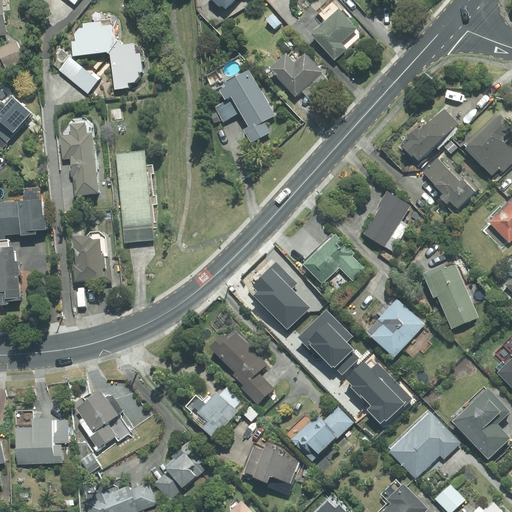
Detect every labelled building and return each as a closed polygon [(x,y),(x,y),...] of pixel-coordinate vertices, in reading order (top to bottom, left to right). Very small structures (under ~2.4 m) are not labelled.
[(0,0),(0,37),(10,36),(6,0),(0,0)] [(215,0),(224,9),(226,7),(230,11),(241,0),(215,0)] [(329,23),(315,35),(338,61),(350,51),(344,44),(361,29),(334,0),(331,0),(319,12),(329,23)] [(276,14),(267,21),(276,32),(285,24),(276,14)] [(73,43),(75,58),(112,54),(115,56),(119,91),(133,89),(133,84),(140,84),(144,78),(144,73),(148,73),(147,55),(142,55),(141,45),(129,46),(119,39),(118,27),(107,28),(107,24),(88,25),(89,29),(84,30),(78,35),(79,43),(73,43)] [(27,62),(19,42),(0,49),(0,50),(8,70),(27,62)] [(275,71),(299,98),(305,93),(316,104),(335,87),(325,75),(327,73),(309,55),(299,64),(292,56),(275,71)] [(73,58),(61,71),(90,95),(103,79),(97,73),(95,76),(73,58)] [(279,117),(255,72),(230,85),(231,88),(225,91),(230,101),(217,108),(226,123),(245,113),(253,128),(248,130),(255,143),(274,133),(268,122),(279,117)] [(3,151),(36,115),(14,95),(6,104),(4,102),(0,106),(0,155),(4,152),(3,151)] [(110,110),(111,120),(125,120),(124,109),(110,110)] [(423,161),(461,124),(446,109),(425,130),(422,127),(412,137),(415,140),(409,146),(413,151),(413,152),(417,157),(418,156),(423,161)] [(470,149),(495,176),(502,169),(505,172),(511,165),(511,145),(509,142),(509,136),(511,133),(511,121),(506,114),(501,119),(498,116),(469,143),(473,146),(470,149)] [(78,197),(105,195),(99,137),(92,134),(91,124),(74,126),(75,136),(64,137),(66,161),(73,160),(75,178),(77,178),(78,197)] [(157,241),(150,152),(119,154),(126,244),(157,241)] [(462,209),(482,189),(470,177),(469,179),(468,178),(467,180),(457,170),(454,172),(441,158),(426,172),(448,195),(445,198),(452,205),(455,202),(462,209)] [(32,202),(0,204),(0,241),(9,241),(9,237),(27,235),(27,237),(43,236),(42,232),(52,231),(51,217),(50,217),(48,201),(46,201),(45,190),(32,191),(32,202)] [(404,221),(413,206),(391,192),(382,205),(384,207),(367,234),(394,252),(411,225),(404,221)] [(511,243),(511,242),(511,201),(491,222),(511,243)] [(354,256),(357,253),(351,248),(352,247),(340,234),(337,237),(335,234),(307,261),(310,264),(308,265),(326,284),(342,268),(355,281),(367,269),(354,256)] [(107,247),(106,241),(100,241),(95,237),(78,239),(80,261),(72,262),(74,287),(111,284),(109,270),(112,270),(110,247),(107,247)] [(22,262),(21,248),(0,249),(0,300),(12,300),(12,303),(27,302),(25,277),(26,277),(25,262),(22,262)] [(254,296),(287,328),(307,307),(290,290),(297,283),(277,264),(253,288),(257,292),(254,296)] [(481,318),(460,265),(451,268),(449,264),(431,271),(454,329),(481,318)] [(398,357),(429,325),(402,299),(400,302),(395,298),(376,318),(380,322),(371,332),(398,357)] [(326,310),(299,336),(339,378),(361,358),(346,342),(352,337),(326,310)] [(229,334),(214,347),(238,373),(236,375),(246,385),(244,387),(260,404),(277,389),(262,373),(270,365),(240,333),(233,339),(229,334)] [(511,361),(501,372),(511,384),(511,361)] [(363,362),(346,378),(372,405),(366,411),(380,426),(410,398),(378,365),(372,371),(363,362)] [(217,439),(241,411),(240,410),(247,403),(229,386),(222,394),(220,392),(202,413),(212,421),(205,428),(217,439)] [(480,445),(493,459),(511,441),(511,433),(503,424),(511,415),(511,407),(494,388),(457,421),(459,423),(457,425),(477,447),(480,445)] [(111,398),(105,391),(79,409),(85,418),(81,421),(100,449),(117,437),(120,441),(134,432),(122,415),(128,411),(116,394),(111,398)] [(315,461),(356,423),(341,407),(327,420),(322,414),(295,439),(315,461)] [(463,443),(434,412),(391,451),(418,479),(442,456),(446,460),(463,443)] [(21,464),(66,463),(66,443),(71,442),(71,420),(58,421),(57,418),(37,418),(37,427),(19,428),(21,464)] [(0,486),(7,485),(2,464),(10,463),(5,435),(0,436),(0,486)] [(172,501),(208,470),(202,464),(208,459),(192,441),(174,457),(176,459),(168,465),(172,470),(156,483),(172,501)] [(287,451),(273,445),(270,452),(259,447),(248,472),(274,483),(277,476),(293,484),(303,462),(285,454),(287,451)] [(97,499),(87,503),(90,511),(141,511),(160,505),(152,482),(134,489),(133,486),(115,492),(113,489),(96,496),(97,499)] [(428,511),(432,509),(408,483),(392,499),(396,503),(386,511),(428,511)] [(453,484),(437,499),(449,511),(455,511),(468,500),(453,484)] [(257,511),(247,500),(244,502),(241,498),(231,507),(235,511),(233,511),(257,511)] [(317,511),(344,511),(340,508),(338,510),(329,501),(317,511)] [(508,511),(498,502),(487,511),(508,511)]
